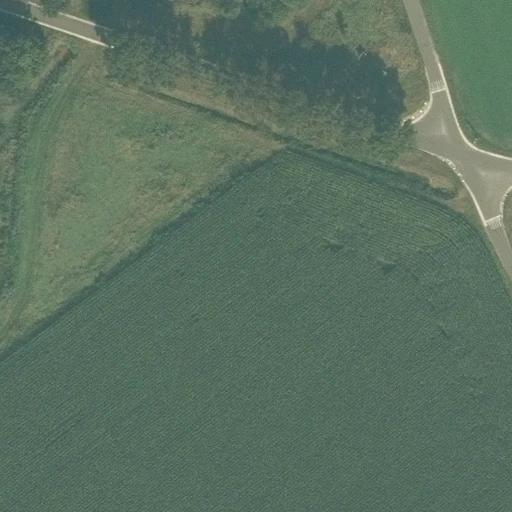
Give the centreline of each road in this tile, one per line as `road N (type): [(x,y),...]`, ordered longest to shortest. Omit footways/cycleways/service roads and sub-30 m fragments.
road 1 (unclassified): [(0,2),(397,137),(452,142)]
road 2 (track): [(0,332),(19,301),(45,126),(105,37)]
road 3 (unclassified): [(452,142),(409,0)]
